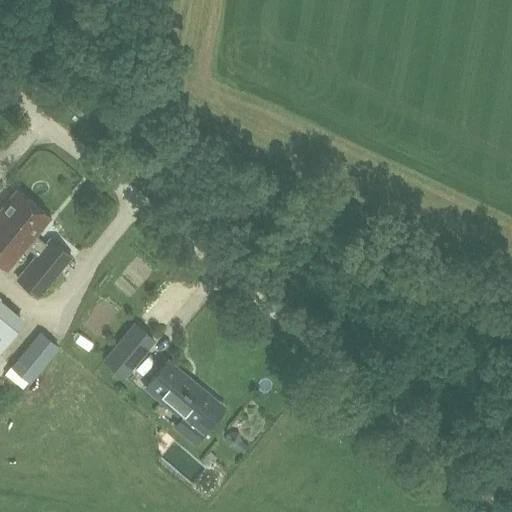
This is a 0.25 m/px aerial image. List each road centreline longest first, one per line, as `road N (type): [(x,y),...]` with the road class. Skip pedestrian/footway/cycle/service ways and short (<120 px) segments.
road 1 (track): [(501,511),(144,207)]
road 2 (unclassified): [(144,207),(0,83)]
